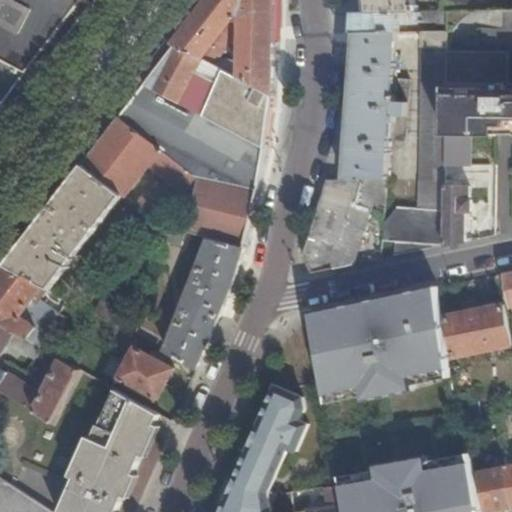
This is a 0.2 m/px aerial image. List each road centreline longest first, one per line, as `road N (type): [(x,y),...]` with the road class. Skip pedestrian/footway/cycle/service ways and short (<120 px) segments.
road 1 (tertiary): [(265,302),(313,93),(308,0)]
road 2 (residential): [(265,302),(511,251)]
road 3 (tertiary): [(174,511),(265,302)]
road 4 (residential): [(151,0),(29,159)]
